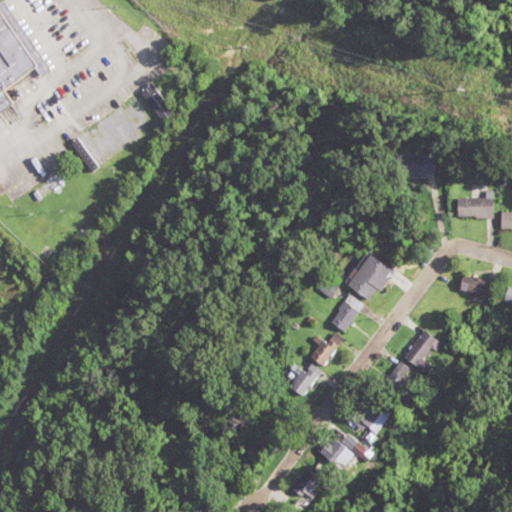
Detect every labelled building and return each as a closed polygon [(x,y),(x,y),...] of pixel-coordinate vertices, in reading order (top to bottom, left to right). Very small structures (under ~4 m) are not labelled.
[(0,1),(0,109),(7,105),(0,93),(0,86),(31,67),(36,76),(43,72),(0,1)] [(394,156),(394,178),(429,178),(429,156),(394,156)] [(492,219),(492,193),(484,193),(484,198),(454,198),(454,219),(492,219)] [(391,269),(367,254),(346,287),(370,302),(391,269)] [(488,304),(493,283),(460,276),(457,291),(473,295),(472,301),(488,304)] [(358,312),(345,301),(329,321),(343,332),(358,312)] [(344,340),(334,333),(325,345),(321,342),(310,357),(322,367),(344,340)] [(430,365),(428,364),(439,343),(422,334),(407,362),(426,372),(430,365)] [(398,388),(412,377),(402,363),(388,375),(398,388)] [(321,379),(312,364),(287,379),(296,394),(321,379)] [(349,422),(363,431),(366,427),(374,432),(387,414),(365,399),(349,422)] [(320,453),(339,472),(355,457),(336,438),(320,453)] [(292,489),(302,499),(314,485),(304,476),(292,489)]
